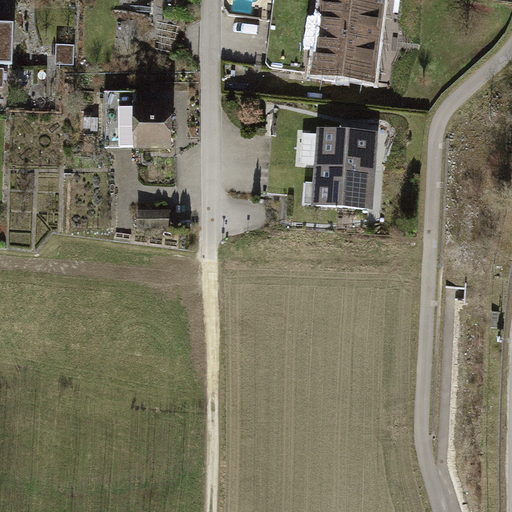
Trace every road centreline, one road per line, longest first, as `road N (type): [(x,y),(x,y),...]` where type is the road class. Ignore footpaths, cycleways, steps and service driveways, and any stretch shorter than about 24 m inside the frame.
road 1 (track): [(511,54),(457,100),(436,146),(423,443),(441,511)]
road 2 (residential): [(215,0),(214,260)]
road 3 (track): [(214,260),(213,511)]
